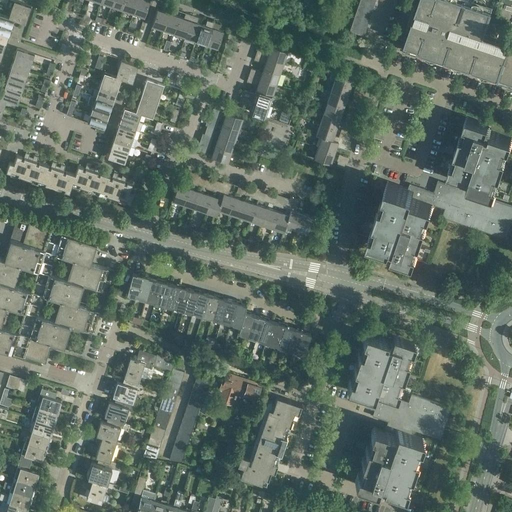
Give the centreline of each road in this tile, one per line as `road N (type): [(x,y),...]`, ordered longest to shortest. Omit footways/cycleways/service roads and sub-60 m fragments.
road 1 (residential): [(144,234),(135,259),(344,329)]
road 2 (residential): [(335,282),(144,234)]
road 3 (residential): [(144,234),(0,191)]
road 4 (residential): [(504,319),(376,286),(361,289)]
road 5 (residential): [(361,289),(496,340)]
road 6 (residential): [(208,76),(76,29)]
road 7 (residential): [(91,130),(48,116),(76,29)]
road 8 (residential): [(174,150),(302,191)]
road 9 (residential): [(511,108),(384,66)]
road 10 (residential): [(335,282),(358,151)]
road 11 (residential): [(53,511),(92,384)]
